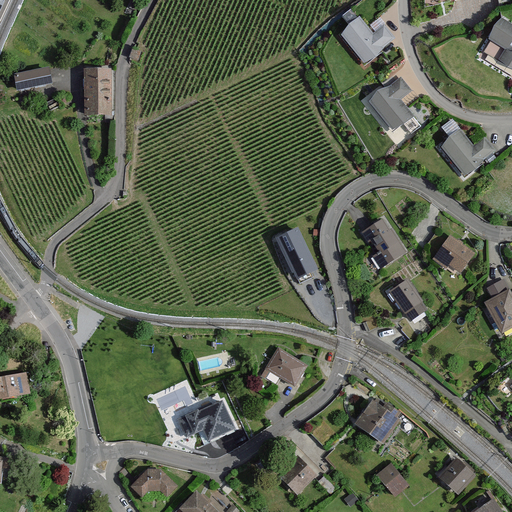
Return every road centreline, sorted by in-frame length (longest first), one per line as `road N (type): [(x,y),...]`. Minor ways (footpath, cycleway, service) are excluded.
road 1 (residential): [(511,233),(485,228),(414,181),(387,177),(357,187),(328,230),(345,345),(320,399),(227,463),(142,449),(86,451)]
road 2 (residential): [(33,302),(54,242),(116,182),(125,56),(152,0)]
road 3 (residential): [(402,0),(413,61),(438,99),(455,113),(511,117)]
road 4 (residential): [(33,302),(66,353),(86,451)]
